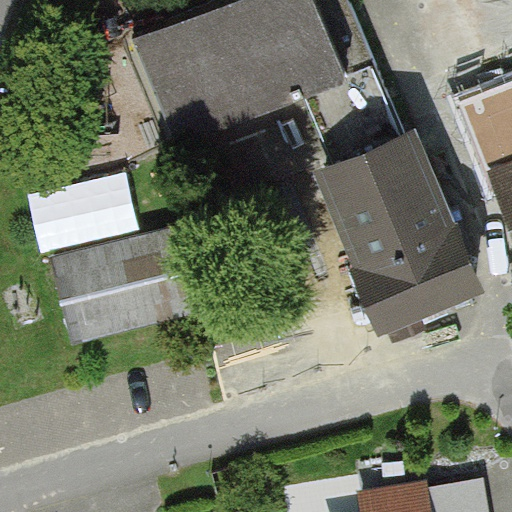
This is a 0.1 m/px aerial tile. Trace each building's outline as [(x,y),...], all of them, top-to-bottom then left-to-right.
[(225,0),(132,37),(177,151),(347,84),(343,76),(374,64),(348,0),(225,0)] [(511,0),(452,0),(473,49),(511,32),(511,0)] [(511,82),(460,103),(490,180),(486,181),(511,247),(511,82)] [(419,138),(314,179),(353,277),(349,279),(377,348),(485,305),(456,233),(419,138)] [(176,230),(50,262),(62,312),(74,309),(84,348),(199,319),(176,230)] [(366,511),(430,511),(426,485),(364,495),(366,511)]
